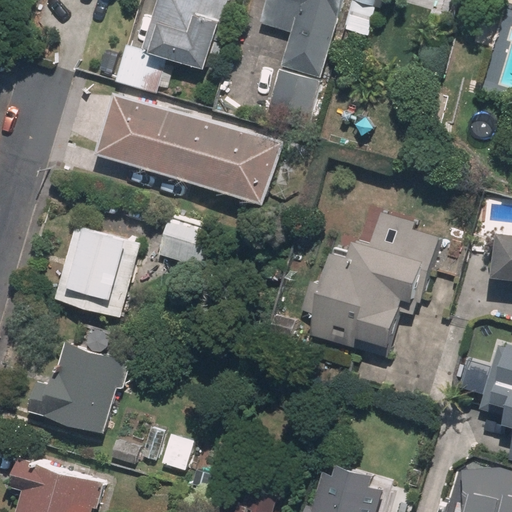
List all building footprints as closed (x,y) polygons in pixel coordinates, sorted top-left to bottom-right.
[(233,0),(163,0),(153,43),(133,38),(124,75),(165,85),(171,61),(216,72),(233,0)] [(273,0),(267,22),(299,32),(274,111),(317,124),(355,0),(273,0)] [(298,140),(124,89),(105,155),(278,206),(298,140)] [(233,225),(178,211),(168,251),(222,265),(233,225)] [(346,252),(323,331),(402,354),(418,298),(432,303),(441,272),(458,277),(469,237),(391,214),(381,245),(368,241),(363,257),(346,252)] [(150,238),(82,220),(62,295),(130,313),(150,238)] [(64,338),(43,410),(107,428),(128,356),(64,338)] [(511,346),(505,344),(484,409),(499,414),(504,400),(511,402),(511,346)] [(144,443),(118,436),(112,457),(138,464),(144,443)] [(101,511),(111,478),(29,457),(23,481),(39,485),(31,511),(101,511)] [(511,511),(511,473),(467,464),(456,511),(511,511)] [(425,474),(401,467),(391,498),(415,506),(425,474)]
